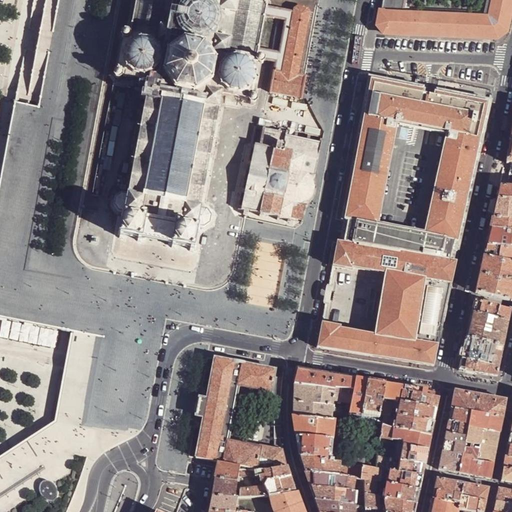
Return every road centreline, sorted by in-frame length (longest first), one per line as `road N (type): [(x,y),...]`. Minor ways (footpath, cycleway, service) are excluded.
road 1 (trunk): [(125,511),(283,340),(300,308),(313,271),(354,0)]
road 2 (residential): [(511,60),(446,381)]
road 3 (tertiary): [(296,354),(353,57)]
road 4 (tertiary): [(153,432),(167,358),(182,338),(207,335),(296,354)]
road 5 (residential): [(312,511),(287,425),(296,354)]
road 6 (residential): [(353,57),(511,59)]
road 7 (residential): [(446,381),(296,354)]
road 8 (residential): [(446,381),(422,511)]
